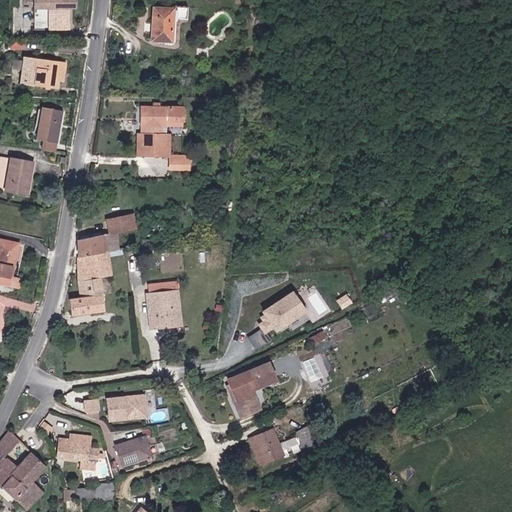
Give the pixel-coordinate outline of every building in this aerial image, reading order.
[(52,28),(73,27),(72,5),(78,5),(78,0),(37,0),(37,6),(51,5),(52,28)] [(153,8),(152,40),(173,41),(174,17),(188,18),(189,5),(174,4),(174,9),(153,8)] [(57,86),(60,78),(61,69),(67,70),(68,60),(31,53),(27,81),(57,86)] [(136,155),(142,155),(167,154),(172,154),(172,132),(167,132),(160,132),(161,124),(168,124),(184,124),(183,117),(183,104),(140,105),(141,124),(146,124),(146,132),(142,132),(136,132),(136,155)] [(62,139),(67,111),(47,107),(43,137),(62,139)] [(39,160),(17,156),(7,154),(1,187),(12,189),(34,193),(39,160)] [(171,158),(171,167),(190,168),(191,158),(171,158)] [(131,217),(127,217),(107,219),(108,234),(77,239),(77,256),(107,252),(115,251),(113,232),(126,231),(132,231),(131,217)] [(0,281),(19,285),(21,276),(12,274),(20,242),(0,237),(0,281)] [(68,299),(70,316),(104,311),(99,280),(110,278),(107,252),(77,256),(79,298),(68,299)] [(293,290),(262,311),(263,313),(258,317),(262,321),(257,325),(264,335),(274,329),(277,333),(308,312),(293,290)] [(147,302),(173,294),(173,291),(147,292),(147,302)] [(161,330),(174,329),(173,294),(147,302),(162,302),(162,309),(147,309),(148,325),(161,324),(161,330)] [(265,381),(257,366),(220,385),(229,403),(227,404),(234,419),(252,410),(243,392),(265,381)] [(149,420),(149,398),(127,399),(127,406),(123,406),(123,399),(111,399),(112,421),(123,420),(123,413),(128,413),(128,420),(149,420)] [(102,410),(102,400),(89,400),(90,410),(102,410)] [(280,455),(269,430),(246,439),(257,464),(280,455)] [(9,431),(0,443),(0,453),(4,456),(19,440),(9,431)] [(91,448),(92,445),(93,437),(73,434),(72,439),(67,438),(67,439),(67,445),(61,444),(60,444),(59,457),(99,461),(100,449),(91,448)] [(285,453),(298,448),(293,436),(280,441),(285,453)] [(150,460),(148,450),(157,448),(155,441),(146,441),(117,447),(121,467),(150,460)] [(159,459),(157,448),(148,450),(150,460),(159,459)] [(18,468),(4,456),(0,453),(0,468),(0,469),(0,485),(27,511),(32,505),(20,493),(32,481),(37,476),(46,466),(33,453),(18,468)] [(32,505),(45,492),(32,481),(20,493),(32,505)] [(86,489),(87,501),(95,501),(94,488),(86,489)] [(87,501),(86,489),(64,489),(65,502),(87,501)]
